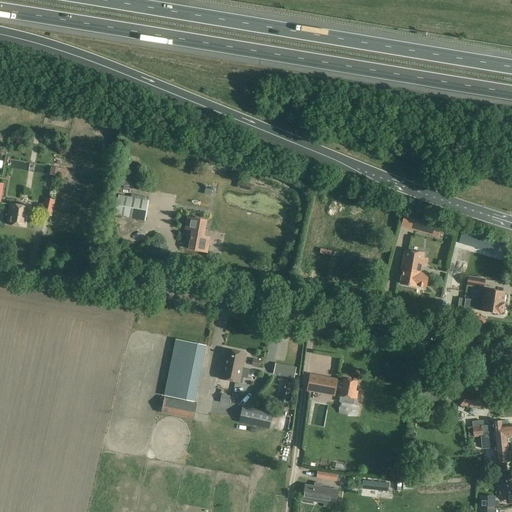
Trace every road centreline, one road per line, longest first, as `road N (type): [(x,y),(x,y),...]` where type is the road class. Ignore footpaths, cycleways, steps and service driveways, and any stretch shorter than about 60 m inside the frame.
road 1 (motorway): [(0,30),(511,219)]
road 2 (residential): [(511,355),(0,264)]
road 3 (motorway): [(0,9),(511,93)]
road 4 (motorway): [(511,67),(99,0)]
